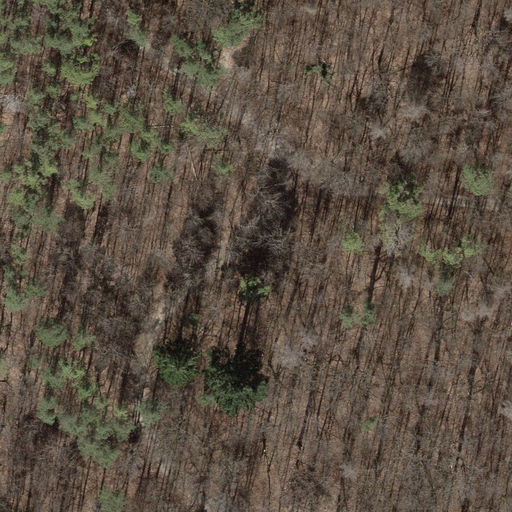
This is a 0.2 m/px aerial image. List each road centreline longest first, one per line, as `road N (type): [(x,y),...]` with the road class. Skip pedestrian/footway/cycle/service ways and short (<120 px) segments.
road 1 (track): [(511,200),(340,183),(238,120),(131,35),(107,0)]
road 2 (track): [(221,511),(160,466),(145,390),(164,307),(226,250),(340,183)]
road 3 (track): [(238,120),(233,36),(257,0)]
